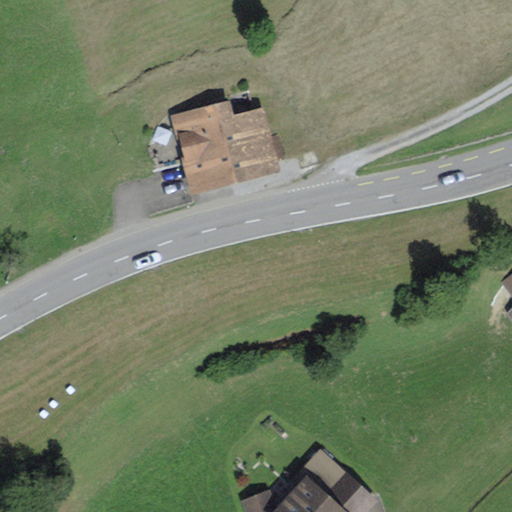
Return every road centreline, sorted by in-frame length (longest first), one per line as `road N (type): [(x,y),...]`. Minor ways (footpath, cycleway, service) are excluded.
road 1 (primary): [(511,164),(208,230),(121,258),(0,318)]
road 2 (track): [(511,83),(346,166),(327,207)]
